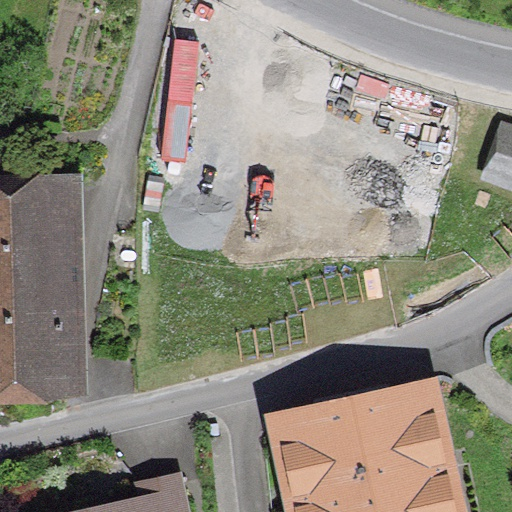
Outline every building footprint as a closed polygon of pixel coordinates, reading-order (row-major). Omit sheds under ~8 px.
[(511,108),(510,108),(484,189),(511,197),(511,108)] [(0,371),(14,371),(11,178),(9,178),(7,136),(0,136),(0,371)] [(11,178),(14,371),(64,371),(58,178),(11,178)] [(471,511),(444,384),(274,421),(293,511),(471,511)] [(188,511),(184,493),(98,511),(188,511)]
